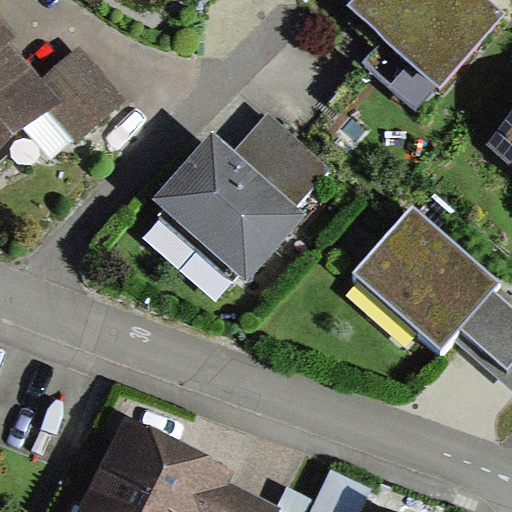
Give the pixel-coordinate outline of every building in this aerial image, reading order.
[(506,23),(480,0),(366,0),(351,17),(441,96),(506,23)] [(0,31),(0,61),(15,48),(0,31)] [(43,82),(15,48),(0,61),(0,160),(53,115),(78,144),(126,105),(80,50),(43,82)] [(234,157),(212,137),(151,204),(245,290),(305,225),(289,210),(327,170),(270,118),(234,157)] [(511,122),(489,147),(511,167),(511,122)] [(511,302),(412,215),(354,282),(439,356),(454,339),(511,389),(511,302)] [(238,480),(125,423),(80,511),(271,511),(232,492),(238,480)]
